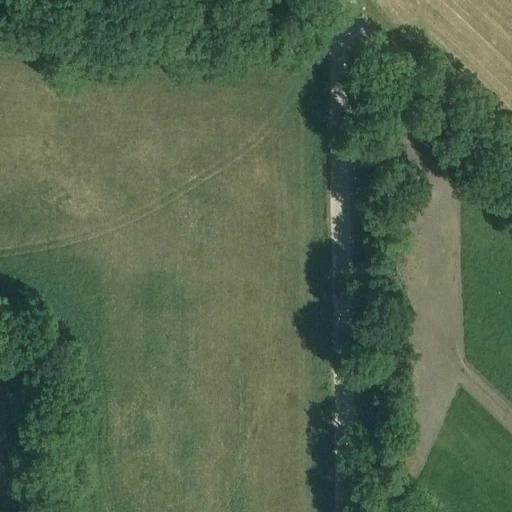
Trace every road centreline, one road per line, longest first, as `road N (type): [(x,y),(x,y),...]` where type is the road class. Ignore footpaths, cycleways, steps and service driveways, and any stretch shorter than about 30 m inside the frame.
road 1 (track): [(343,38),(348,511)]
road 2 (unclassified): [(330,47),(0,40)]
road 3 (unclassified): [(511,161),(358,14)]
